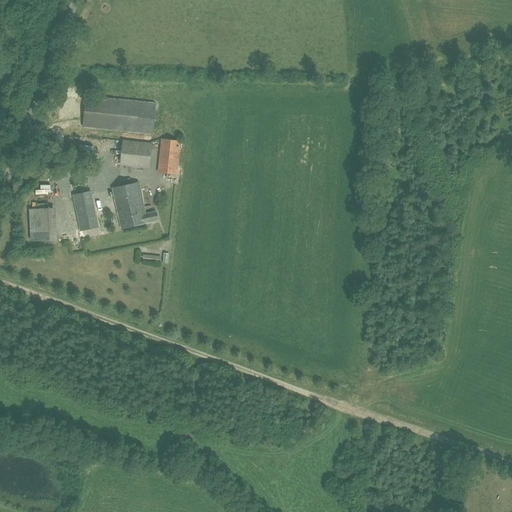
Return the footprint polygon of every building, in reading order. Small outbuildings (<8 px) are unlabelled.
[(85,96),(83,127),(153,135),(155,109),(159,109),(160,103),(152,102),(152,96),(142,96),(142,97),(129,95),(129,94),(122,93),(121,99),(85,96)] [(161,139),(158,171),(178,174),(181,142),(161,139)] [(152,142),(123,140),(120,165),(149,168),(152,142)] [(155,180),(151,180),(149,203),(153,203),(153,204),(157,204),(161,204),(164,181),(160,181),(155,180)] [(146,213),(139,182),(112,188),(121,228),(148,222),(158,220),(156,211),(146,213)] [(92,190),(72,194),(80,230),(99,226),(92,190)] [(56,208),(29,209),(30,242),(57,241),(56,208)]
